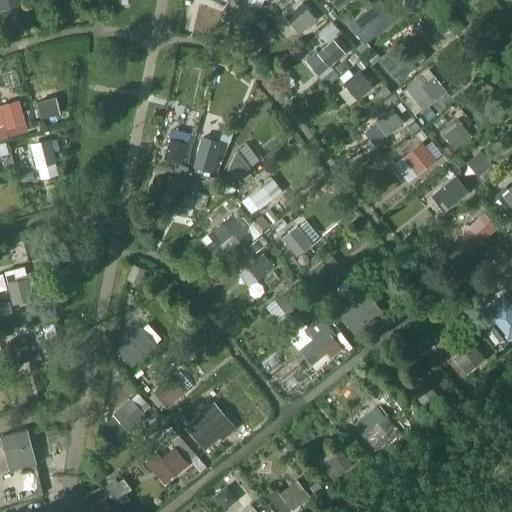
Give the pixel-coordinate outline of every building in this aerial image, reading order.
[(315,19),(302,4),(286,17),(299,33),(315,19)] [(350,23),(365,38),(377,25),(363,11),(350,23)] [(329,67),(345,53),(333,41),(318,54),(329,67)] [(406,64),(395,51),(382,61),(393,74),(406,64)] [(373,87),(359,70),(343,84),(357,100),(373,87)] [(435,100),(424,87),(411,98),(422,110),(435,100)] [(52,93),(35,98),(41,119),(58,115),(52,93)] [(24,124),(18,101),(0,105),(0,109),(5,128),(24,124)] [(403,123),(392,109),(374,123),(385,136),(403,123)] [(471,136),(460,123),(445,136),(455,149),(471,136)] [(181,163),(187,143),(170,138),(165,159),(181,163)] [(53,162),(47,141),(32,145),(38,166),(53,162)] [(211,173),(218,148),(200,143),(193,168),(211,173)] [(435,160),(421,144),(404,158),(418,174),(435,160)] [(478,177),(492,164),(481,151),(466,164),(478,177)] [(249,168),(237,152),(234,154),(227,171),(234,180),(249,168)] [(272,198),(261,185),(246,197),(257,210),(272,198)] [(455,199),(443,185),(432,195),(444,209),(455,199)] [(189,208),(193,191),(177,187),(173,204),(189,208)] [(511,209),(511,194),(508,190),(497,200),(508,213),(511,209)] [(218,248),(243,228),(233,215),(207,235),(218,248)] [(492,232),(480,218),(468,228),(480,243),(492,232)] [(311,244),(297,227),(282,239),(296,256),(311,244)] [(246,268),(257,280),(273,266),(263,253),(246,268)] [(333,275),(322,263),(308,274),(320,287),(333,275)] [(32,299),(27,278),(7,283),(13,304),(32,299)] [(306,305),(291,288),(274,301),(288,318),(306,305)] [(363,322),(353,310),(344,318),(353,330),(363,322)] [(508,336),(511,332),(511,317),(500,327),(508,336)] [(324,330),(312,340),(321,352),(333,342),(324,330)] [(149,351),(135,335),(118,350),(132,365),(149,351)] [(26,355),(22,339),(6,343),(10,359),(26,355)] [(485,359),(471,343),(453,357),(468,374),(485,359)] [(185,391),(171,375),(154,390),(168,406),(185,391)] [(437,396),(423,380),(411,390),(424,406),(437,396)] [(353,418),(366,432),(357,440),(374,457),(404,430),(375,398),(353,418)] [(143,414),(129,399),(112,414),(126,429),(143,414)] [(220,431),(206,415),(190,429),(203,445),(220,431)] [(36,463),(27,429),(0,435),(0,440),(8,470),(36,463)] [(175,475),(188,464),(174,447),(160,458),(175,475)] [(320,465),(331,479),(351,464),(341,450),(320,465)] [(115,480),(105,488),(116,502),(126,494),(115,480)] [(309,497),(296,481),(279,494),(292,511),(309,497)]
